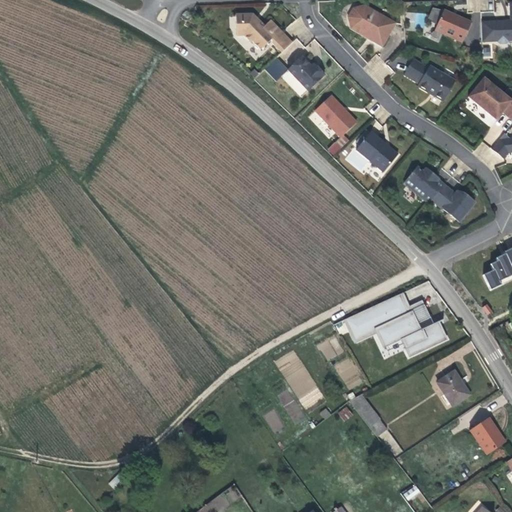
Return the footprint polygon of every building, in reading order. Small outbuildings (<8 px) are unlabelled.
[(508,41),(511,40),(511,3),(510,4),(510,24),(508,24),(505,24),(505,22),(481,23),(481,42),(497,41),(500,44),(505,44),(508,41)] [(352,18),(355,12),(368,7),(363,4),(352,9),(348,18),(351,30),(372,42),(374,39),(354,27),(352,18)] [(395,23),(368,7),(355,12),(352,18),(354,27),(374,39),(372,42),(382,48),(395,23)] [(437,24),(443,11),(433,8),(427,20),(437,24)] [(434,30),(462,43),(471,23),(455,16),(443,11),(437,24),(434,30)] [(236,36),(243,36),(250,43),(252,42),(260,50),(271,39),(273,45),(281,54),(292,43),(270,21),(264,27),(252,14),(235,15),(236,36)] [(324,76),(317,69),(314,71),(311,67),(301,57),(287,71),(275,59),(264,70),(275,83),(281,77),(301,98),(324,76)] [(433,95),(443,102),(455,82),(429,66),(428,69),(412,60),(404,75),(418,84),(417,86),(427,92),(428,91),(434,94),(433,95)] [(511,99),(511,101),(484,78),(468,98),(495,120),(502,113),(511,121),(511,99)] [(330,96),(315,111),(341,138),(357,123),(330,96)] [(384,145),(385,144),(370,133),(356,150),(384,173),(398,155),(389,148),(388,148),(384,145)] [(504,134),(491,149),(503,159),(508,153),(511,152),(511,138),(510,139),(504,134)] [(432,201),(444,185),(438,180),(439,179),(435,176),(432,177),(431,178),(423,172),(417,167),(404,184),(429,204),(432,201)] [(426,169),(423,172),(431,178),(432,177),(435,176),(426,169)] [(459,223),(475,203),(470,199),(468,201),(462,195),(457,192),(455,194),(444,185),(432,201),(459,223)] [(511,280),(511,248),(504,253),(505,254),(496,259),(497,262),(490,265),(493,271),(483,276),(490,291),(511,280)] [(396,296),(344,321),(354,343),(375,333),(383,349),(400,341),(407,357),(445,340),(437,324),(425,330),(427,334),(424,335),(422,331),(420,332),(416,327),(427,321),(419,305),(404,312),(396,296)] [(486,305),(482,308),(487,315),(492,312),(486,305)] [(500,327),(505,335),(511,330),(511,321),(511,319),(500,327)] [(436,384),(451,406),(466,397),(457,383),(458,382),(452,373),(436,384)] [(351,400),(373,437),(386,430),(364,393),(351,400)] [(344,422),(353,415),(346,406),(337,413),(344,422)] [(469,431),(485,456),(502,445),(493,431),(495,430),(488,418),(469,431)] [(493,431),(502,445),(504,443),(495,430),(493,431)] [(116,475),(108,484),(113,488),(121,480),(116,475)] [(416,485),(402,493),(407,501),(420,493),(416,485)]
